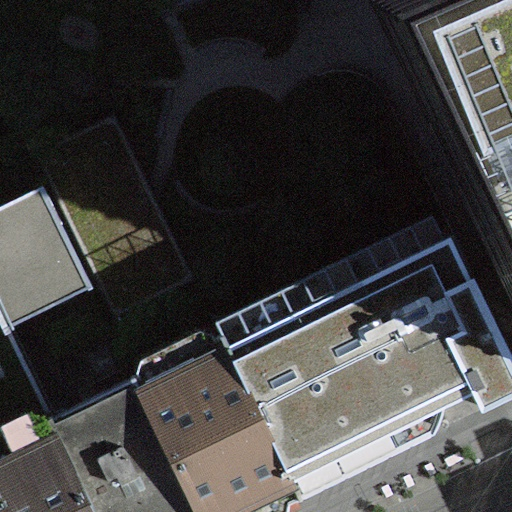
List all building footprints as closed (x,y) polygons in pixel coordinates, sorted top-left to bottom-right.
[(511,0),(383,0),(511,285),(511,0)] [(89,287),(91,287),(41,185),(0,205),(0,313),(6,325),(88,285),(89,287)] [(380,280),(359,262),(223,333),(301,493),(434,428),(438,421),(440,414),(442,406),(443,399),(472,385),(482,405),(511,390),(511,364),(459,263),(421,284),(380,280)] [(0,511),(96,511),(50,416),(6,325),(0,313),(0,511)] [(296,496),(301,493),(223,333),(222,332),(134,375),(146,401),(200,511),(262,511),(296,496)] [(50,416),(96,511),(200,511),(146,401),(134,375),(50,416)]
